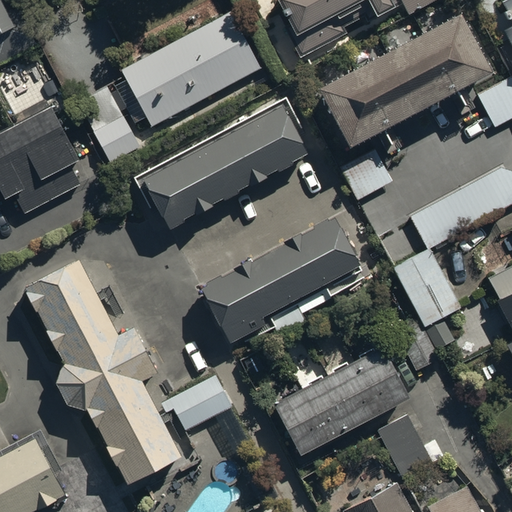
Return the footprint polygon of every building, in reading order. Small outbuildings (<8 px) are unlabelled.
[(279,0),(294,27),(286,32),(298,55),(345,29),(341,24),(362,12),(366,18),(399,0),(400,0),(406,12),(427,0),(279,0)] [(511,0),(497,0),(511,27),(503,31),(511,49),(511,0)] [(454,3),(313,78),(345,138),(486,63),(454,3)] [(0,36),(12,30),(0,7),(0,36)] [(122,74),(112,79),(134,121),(145,115),(149,123),(259,65),(230,8),(118,67),(122,74)] [(511,74),(511,73),(476,91),(494,125),(511,115),(511,74)] [(128,124),(105,83),(76,98),(109,161),(139,146),(128,124)] [(47,99),(0,124),(0,203),(16,195),(23,210),(79,182),(67,159),(76,154),(57,117),(47,99)] [(284,108),(141,183),(174,246),(317,171),(284,108)] [(374,148),(339,166),(355,197),(390,179),(374,148)] [(395,331),(413,367),(439,354),(436,348),(453,339),(440,315),(459,305),(428,243),(511,200),(511,160),(408,213),(425,246),(392,263),(420,318),(395,331)] [(338,225),(203,293),(233,353),(368,285),(338,225)] [(80,261),(27,288),(62,356),(58,379),(68,401),(88,406),(127,480),(181,452),(143,380),(161,371),(136,322),(117,331),(80,261)] [(511,261),(485,274),(511,330),(511,333),(504,337),(511,351),(511,261)] [(330,366),(269,395),(295,448),(405,393),(379,341),(347,357),(339,343),(323,351),(330,366)] [(214,371),(158,399),(163,408),(171,404),(183,427),(230,404),(214,371)] [(408,414),(378,430),(404,479),(433,463),(408,414)] [(0,511),(38,511),(65,498),(35,440),(0,458),(0,511)] [(341,504),(345,511),(485,511),(471,483),(417,511),(399,475),(341,504)]
